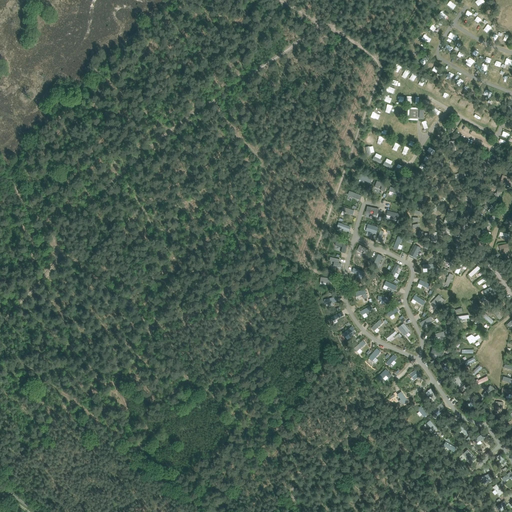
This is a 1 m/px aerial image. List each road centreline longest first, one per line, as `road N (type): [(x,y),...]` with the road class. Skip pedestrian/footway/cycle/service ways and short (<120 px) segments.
road 1 (track): [(310,266),(425,336),(496,444)]
road 2 (track): [(274,511),(289,491),(289,475),(370,415),(422,335)]
road 3 (track): [(497,136),(446,107),(409,167),(411,176),(471,205)]
road 4 (track): [(511,292),(459,236),(490,153),(511,166)]
road 5 (track): [(60,408),(197,511)]
road 6 (track): [(150,325),(310,266)]
